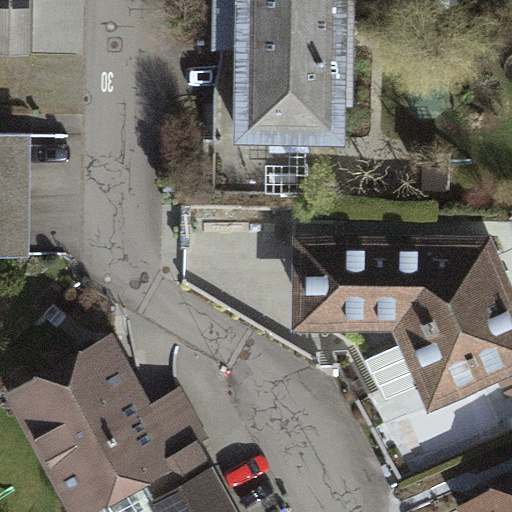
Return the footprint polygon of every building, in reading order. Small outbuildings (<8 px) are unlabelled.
[(30,0),(0,0),(0,53),(30,54),(30,0)] [(215,0),(215,20),(352,22),(352,0),(215,0)] [(352,22),(215,20),(215,46),(242,46),(241,96),(214,96),(213,135),(274,136),(274,146),(307,147),(307,136),(340,137),(341,100),(351,100),(352,22)] [(0,133),(0,253),(22,254),(24,134),(0,133)] [(480,249),(341,248),(340,302),(397,303),(430,382),(475,364),(479,373),(511,358),(511,319),(494,276),(490,277),(485,263),(480,264),(480,249)] [(107,343),(17,391),(79,508),(147,472),(160,496),(208,470),(210,470),(195,443),(177,452),(153,407),(144,412),(107,343)] [(230,511),(208,470),(160,496),(155,499),(161,511),(230,511)] [(511,511),(511,478),(466,503),(471,511),(511,511)]
